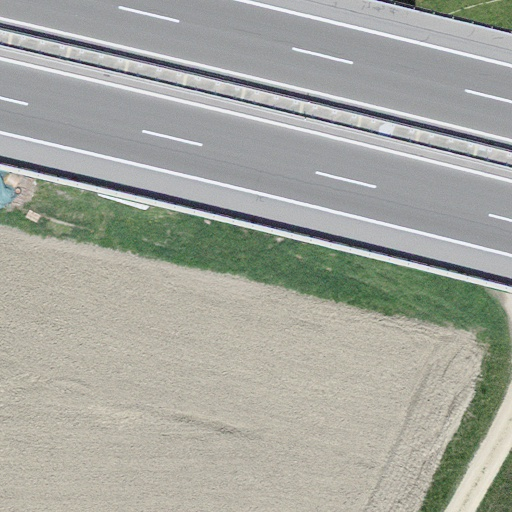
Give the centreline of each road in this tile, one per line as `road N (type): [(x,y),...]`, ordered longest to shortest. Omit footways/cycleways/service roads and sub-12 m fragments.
road 1 (track): [(511,257),(0,104)]
road 2 (motorway): [(0,98),(511,221)]
road 3 (motorway): [(511,102),(85,0)]
